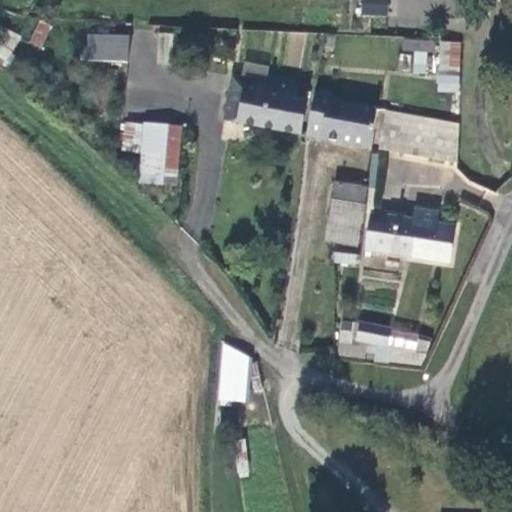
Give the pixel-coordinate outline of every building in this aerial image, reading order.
[(361,0),(361,14),(388,15),(388,0),(361,0)] [(28,42),(41,48),(51,24),(38,19),(28,42)] [(3,24),(0,27),(0,62),(10,52),(4,48),(15,31),(3,24)] [(166,31),(152,31),(151,61),(165,61),(166,31)] [(122,34),(82,32),(81,57),(121,59),(122,34)] [(432,74),(433,39),(401,39),(401,51),(413,51),(412,73),(432,74)] [(437,40),(437,92),(460,92),(460,40),(437,40)] [(299,99),(284,96),(287,81),(260,75),(259,82),(226,75),(217,117),(292,133),(299,99)] [(299,135),(314,137),(322,99),(323,90),(308,88),(307,96),(299,135)] [(322,99),(314,137),(367,148),(373,111),(322,99)] [(374,151),(448,166),(453,129),(380,112),(374,151)] [(138,121),(119,119),(117,148),(136,150),(138,121)] [(134,180),(169,182),(173,124),(138,121),(136,150),(134,180)] [(355,221),(360,188),(326,182),(317,239),(347,244),(351,220),(355,221)] [(408,217),(385,214),(383,227),(364,224),(360,249),(442,263),(448,224),(424,220),(425,208),(410,206),(408,217)] [(383,227),(385,214),(366,211),(364,224),(383,227)] [(355,264),(356,252),(332,250),(331,262),(355,264)] [(404,332),(354,322),(351,337),(401,348),(404,332)] [(423,342),(410,338),(406,353),(369,347),(367,359),(415,365),(420,355),(423,342)] [(359,345),(332,342),(330,355),(358,358),(359,345)] [(216,402),(246,404),(251,349),(221,347),(216,402)]
